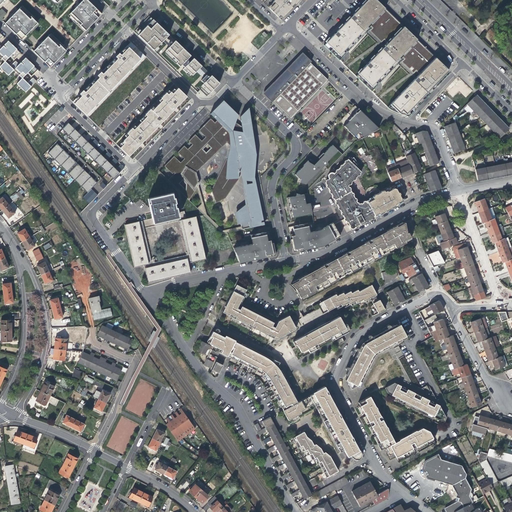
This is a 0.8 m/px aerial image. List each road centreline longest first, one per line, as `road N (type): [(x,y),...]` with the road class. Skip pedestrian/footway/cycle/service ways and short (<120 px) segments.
road 1 (residential): [(401,493),(375,469),(331,380),(358,331),(405,306)]
road 2 (residential): [(285,260),(270,185),(293,138),(232,80)]
road 3 (residential): [(294,511),(232,401),(183,349)]
road 4 (residential): [(9,420),(35,378),(45,334),(18,257)]
road 5 (residential): [(434,436),(453,427),(409,343),(421,337),(405,306)]
road 6 (residential): [(18,257),(24,336),(1,408)]
road 7 (residential): [(404,122),(371,104),(287,25)]
road 8 (residential): [(92,331),(94,344),(132,362),(93,451)]
road 9 (residential): [(140,290),(93,219),(135,171)]
road 10 (residential): [(285,260),(327,251),(415,202)]
road 11 (tertiary): [(511,93),(417,0)]
road 12 (residential): [(501,305),(455,189)]
